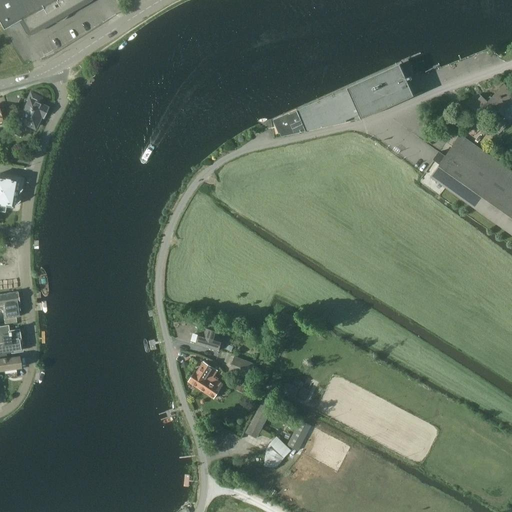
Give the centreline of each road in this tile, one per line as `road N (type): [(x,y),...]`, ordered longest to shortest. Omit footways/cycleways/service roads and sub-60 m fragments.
road 1 (unclassified): [(200,511),(203,460),(175,374),(159,271),(175,219),(201,175),(243,150),(375,121),(511,66)]
road 2 (residential): [(0,412),(20,399),(28,374),(25,237),(41,150),(63,100),(53,68)]
road 3 (tertiary): [(53,68),(164,0)]
